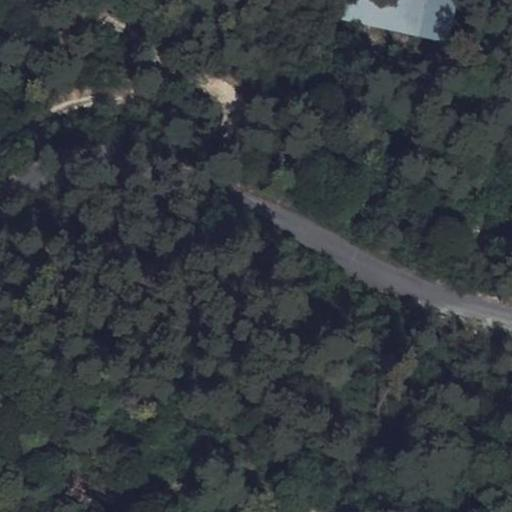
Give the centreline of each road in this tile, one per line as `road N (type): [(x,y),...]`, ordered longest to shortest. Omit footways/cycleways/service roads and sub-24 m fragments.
road 1 (unclassified): [(0,203),(82,163),(144,161),(208,181),(386,279),(511,312)]
road 2 (track): [(80,0),(229,94),(220,129),(106,103),(61,109),(0,150)]
